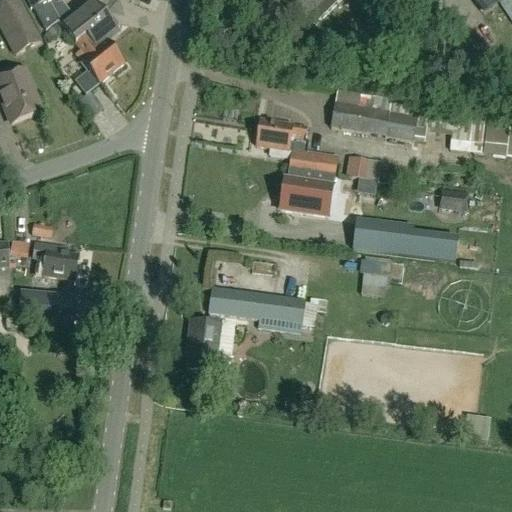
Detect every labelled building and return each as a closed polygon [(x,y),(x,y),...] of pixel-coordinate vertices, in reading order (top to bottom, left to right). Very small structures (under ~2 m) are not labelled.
[(26,0),(47,35),(58,26),(75,47),(86,39),(98,53),(108,46),(106,45),(117,36),(114,32),(117,30),(118,26),(113,20),(110,20),(107,22),(93,6),(73,22),(59,5),(56,7),(53,1),(54,0),(26,0)] [(283,0),(281,3),(309,32),(342,0),(283,0)] [(0,11),(0,33),(13,61),(40,47),(18,2),(0,11)] [(54,43),(64,35),(57,28),(45,38),(50,44),(53,41),(54,43)] [(75,57),(89,74),(74,85),(85,100),(125,67),(108,46),(98,53),(86,39),(75,47),(80,53),(75,57)] [(24,74),(0,83),(0,99),(11,127),(41,115),(24,74)] [(81,102),(89,120),(111,112),(103,93),(81,102)] [(510,118),(334,97),(329,135),(424,147),(425,136),(450,139),(448,154),(504,161),(510,118)] [(259,124),(256,150),(270,152),(269,159),(290,162),(291,155),(306,157),(306,155),(308,147),(304,146),(306,130),(259,124)] [(337,161),(306,155),(306,157),(291,155),(290,162),(291,162),(288,183),(287,191),(284,190),(279,222),(328,228),(337,161)] [(348,161),(344,181),(364,184),(375,186),(377,186),(380,167),(368,165),(348,161)] [(437,213),(463,216),(466,197),(439,193),(437,213)] [(356,224),(352,253),(454,267),(456,245),(411,239),(412,231),(356,224)] [(33,227),(31,238),(50,241),(52,229),(33,227)] [(0,272),(10,272),(8,245),(0,245),(0,272)] [(33,262),(45,264),(42,279),(74,284),(78,259),(71,258),(72,254),(35,248),(33,262)] [(359,265),(360,292),(379,291),(377,264),(359,265)] [(249,281),(250,293),(266,293),(266,280),(249,281)] [(212,292),(208,319),(259,326),(258,334),(300,340),(301,330),(315,332),(318,310),(304,308),(305,305),(212,292)] [(28,294),(26,324),(79,326),(81,296),(28,294)] [(380,323),(381,327),(385,329),(390,327),(391,323),(390,321),(390,319),(386,318),(382,319),(380,323)] [(191,325),(187,354),(190,354),(188,374),(204,376),(202,386),(229,390),(233,363),(231,363),(235,337),(235,333),(235,328),(230,324),(219,323),(219,328),(191,325)]
